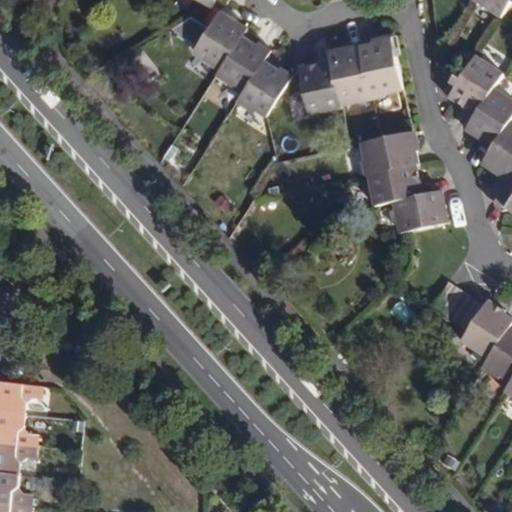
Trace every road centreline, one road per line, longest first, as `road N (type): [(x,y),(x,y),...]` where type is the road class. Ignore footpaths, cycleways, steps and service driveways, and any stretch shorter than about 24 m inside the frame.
road 1 (secondary): [(422,511),(0,37)]
road 2 (secondary): [(0,150),(268,445)]
road 3 (residential): [(413,0),(407,44),(433,126),(487,233),(511,257)]
road 4 (residential): [(407,0),(257,22)]
